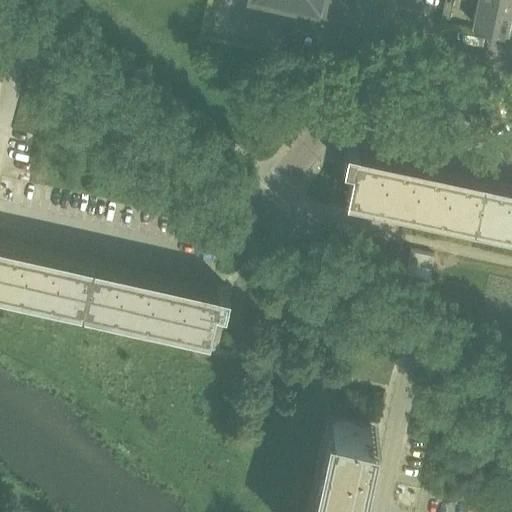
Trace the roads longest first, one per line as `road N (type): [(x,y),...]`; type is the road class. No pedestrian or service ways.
road 1 (residential): [(259,208),(0,7)]
road 2 (residential): [(511,381),(386,305),(259,208)]
road 3 (residential): [(343,103),(383,128),(511,155)]
road 4 (residential): [(259,208),(343,103)]
